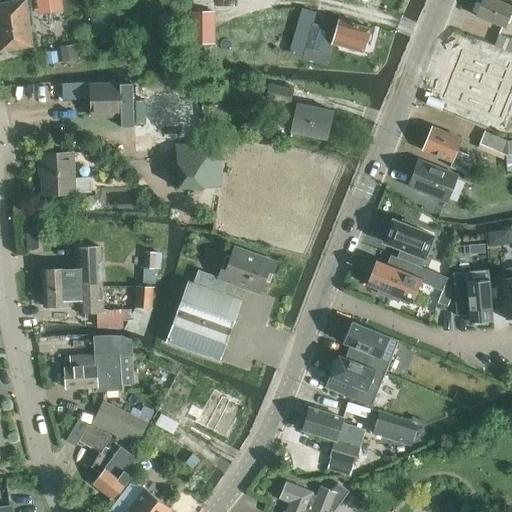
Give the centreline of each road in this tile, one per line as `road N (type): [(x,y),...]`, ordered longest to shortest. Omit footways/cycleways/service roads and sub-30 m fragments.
road 1 (tertiary): [(328,292),(445,0)]
road 2 (residential): [(64,511),(35,446),(0,257)]
road 3 (tertiary): [(217,511),(274,422),(328,292)]
road 4 (residential): [(328,292),(437,335),(511,345)]
